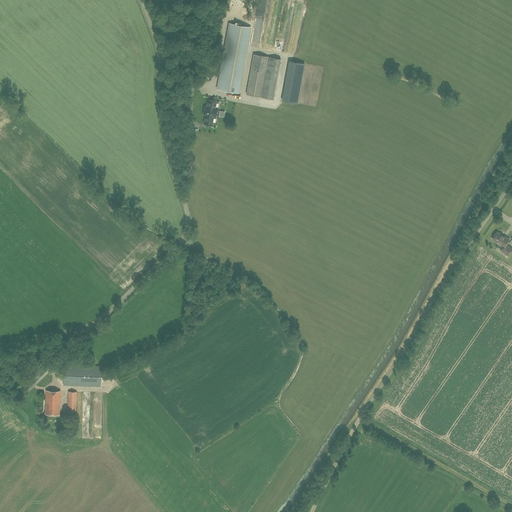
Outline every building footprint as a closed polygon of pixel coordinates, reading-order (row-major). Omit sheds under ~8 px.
[(261,0),(259,16),(266,17),(268,0),(261,0)] [(297,44),(302,12),(296,11),(291,43),(297,44)] [(267,34),(273,35),(275,19),(272,19),(272,20),(269,20),(267,34)] [(217,89),(238,93),(251,27),(229,23),(217,89)] [(259,47),(263,29),(255,27),(254,34),(257,35),(255,44),(253,43),(252,46),(259,47)] [(246,94),(269,98),(276,58),(254,54),(246,94)] [(208,61),(205,76),(212,77),(215,62),(208,61)] [(289,61),(282,101),(297,103),(304,63),(292,61),(289,61)] [(205,106),(204,111),(203,115),(205,116),(204,124),(212,125),(213,117),(216,118),(217,108),(215,108),(216,101),(208,99),(207,106),(205,106)] [(504,242),(507,238),(501,233),(500,234),(497,232),(492,239),(500,244),(499,245),(500,245),(503,241),(504,242)] [(503,241),(500,245),(503,247),(500,250),(508,256),(511,250),(511,248),(506,245),(510,240),(507,238),(504,242),(503,241)] [(4,371),(11,371),(10,356),(3,357),(4,371)] [(44,374),(40,357),(24,361),(29,378),(39,376),(39,375),(44,374)] [(101,366),(64,365),(64,385),(100,387),(101,366)] [(60,414),(61,391),(46,390),(45,414),(60,414)] [(76,414),(77,392),(68,392),(67,414),(76,414)]
